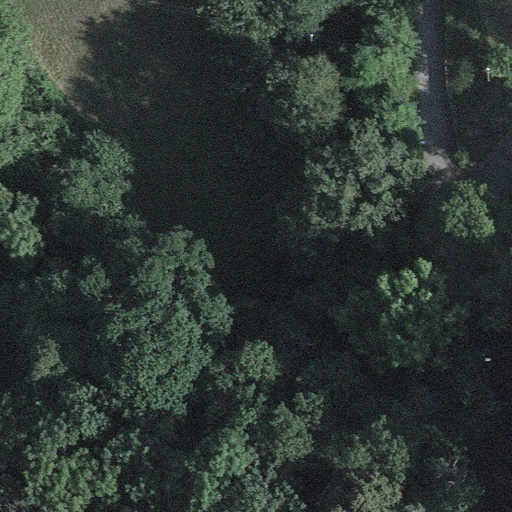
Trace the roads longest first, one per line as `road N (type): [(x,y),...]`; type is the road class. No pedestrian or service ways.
road 1 (residential): [(443,259),(441,0)]
road 2 (residential): [(387,511),(443,259)]
